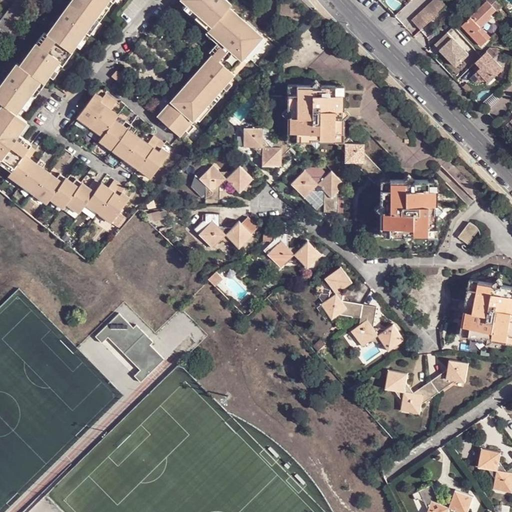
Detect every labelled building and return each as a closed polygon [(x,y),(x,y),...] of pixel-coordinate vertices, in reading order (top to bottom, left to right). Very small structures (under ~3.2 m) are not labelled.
[(96,17),(108,0),(72,0),(48,33),(45,31),(21,64),(18,61),(0,85),(0,99),(4,103),(0,108),(0,155),(15,167),(12,171),(10,174),(47,202),(50,198),(63,208),(67,204),(79,213),(86,204),(110,223),(129,198),(122,192),(125,188),(114,180),(108,188),(101,183),(100,184),(95,180),(89,187),(77,178),(73,182),(61,173),(57,177),(43,167),(46,163),(41,158),(37,162),(31,157),(36,150),(31,145),(33,143),(20,132),(28,121),(17,112),(21,106),(41,79),(44,81),(49,75),(69,49),(72,51),(76,45),(96,17)] [(35,0),(15,0),(0,21),(0,26),(3,29),(10,34),(35,0)] [(115,0),(108,0),(96,17),(100,21),(115,0)] [(241,58),(244,54),(261,35),(229,5),(231,3),(227,0),(183,0),(193,8),(211,24),(208,28),(219,38),(209,50),(211,53),(157,115),(178,134),(183,129),(190,121),(194,116),(228,78),(233,72),(230,69),(241,58)] [(433,0),(419,15),(413,21),(422,31),(428,24),(447,5),(441,0),(433,0)] [(489,2),(463,27),(483,48),(493,38),(484,28),(494,18),(493,16),(498,11),(489,2)] [(456,12),(447,21),(448,22),(457,13),(456,12)] [(100,21),(96,17),(76,45),(80,48),(100,21)] [(0,47),(10,34),(3,29),(0,33),(0,47)] [(449,32),(436,44),(457,66),(469,53),(449,32)] [(261,35),(244,54),(248,58),(265,39),(261,35)] [(73,52),(72,51),(69,49),(49,75),(53,79),(73,52)] [(489,51),(483,56),(478,61),(483,66),(473,76),(478,81),(490,79),(491,81),(505,67),(503,65),(489,51)] [(241,58),(230,69),(233,72),(235,73),(245,62),(241,58)] [(228,78),(194,116),(198,120),(232,81),(228,78)] [(46,82),(44,81),(41,79),(21,106),(25,109),(46,82)] [(337,132),(346,131),(347,118),(352,113),(346,107),(346,93),(337,93),(337,85),(324,84),(320,79),(313,85),(299,84),(299,93),(290,93),(290,106),(284,112),(289,117),(289,131),(299,131),(299,140),(312,141),(317,146),(322,141),(336,141),(337,132)] [(290,84),(290,93),(299,93),(299,84),(290,84)] [(337,93),(346,93),(346,84),(337,85),(337,93)] [(121,110),(97,92),(77,118),(100,135),(121,110)] [(151,176),(168,153),(115,118),(99,140),(151,176)] [(193,125),(190,121),(183,129),(187,132),(193,125)] [(257,147),(264,155),(265,165),(283,165),(283,155),(293,147),(283,137),(274,145),(265,136),(265,127),(247,127),(246,146),(257,147)] [(289,141),(299,140),(299,131),(289,131),(289,141)] [(336,141),(345,141),(346,131),(337,132),(336,141)] [(347,161),(357,161),(376,181),(385,171),(366,151),(366,143),(357,142),(351,135),(346,131),(345,141),(341,146),(347,151),(347,161)] [(0,162),(12,171),(15,167),(0,155),(0,162)] [(222,198),(222,185),(223,184),(235,184),(242,191),(255,178),(242,164),(235,171),(223,171),(216,164),(203,178),(209,184),(208,198),(222,198)] [(315,189),(326,190),(327,211),(340,211),(339,192),(347,184),(333,171),(326,178),(315,177),(307,170),(294,183),(307,197),(315,189)] [(406,179),(392,180),(392,188),(383,188),(382,203),(378,209),(383,214),(382,226),(392,226),(392,234),(405,234),(411,240),(416,235),(431,234),(430,226),(439,226),(439,211),(444,205),(439,200),(439,188),(431,187),(431,179),(416,178),(411,173),(406,179)] [(439,179),(431,179),(431,187),(439,188),(439,179)] [(392,188),(392,180),(383,180),(383,188),(392,188)] [(208,213),(208,227),(202,234),(215,247),(222,241),(234,240),(241,248),(254,234),(242,221),(235,227),(222,228),(221,214),(208,213)] [(472,222),(462,236),(472,243),(481,229),(481,228),(477,224),(472,222)] [(392,226),(382,226),(383,235),(392,234),(392,226)] [(438,234),(439,226),(430,226),(431,234),(438,234)] [(303,247),(290,247),(289,233),(276,233),(277,246),(270,254),(283,267),(297,254),(303,260),(309,267),(322,254),(310,241),(303,247)] [(373,309),(363,307),(340,304),(342,291),(350,285),(339,269),(324,280),(329,289),(328,300),(319,306),(330,322),(337,317),(350,319),(358,320),(358,327),(350,333),(361,348),(370,342),(381,345),(387,353),(403,342),(392,326),(383,333),(370,330),(373,309)] [(490,285),(476,283),(475,291),(467,290),(465,302),(457,308),(462,315),(460,328),(468,330),(468,337),(479,339),(484,346),(491,342),(505,343),(507,336),(511,336),(511,288),(500,286),(497,280),(490,285)] [(475,291),(476,283),(468,282),(465,290),(467,290),(475,291)] [(118,313),(95,336),(102,343),(107,337),(139,371),(134,376),(140,383),(164,359),(149,345),(152,342),(136,325),(133,328),(118,313)] [(468,330),(460,328),(459,335),(468,337),(468,330)] [(420,405),(440,392),(454,382),(463,383),(466,365),(447,362),(446,372),(432,381),(411,395),(404,385),(406,375),(386,371),(383,390),(402,394),(399,412),(418,415),(420,405)] [(511,468),(507,472),(500,462),(501,452),(483,448),(479,467),(489,469),(496,480),(494,489),(511,492),(511,468)] [(460,511),(469,511),(475,497),(456,491),(453,500),(442,505),(433,486),(420,492),(429,510),(428,511),(457,511),(459,511),(460,511)]
